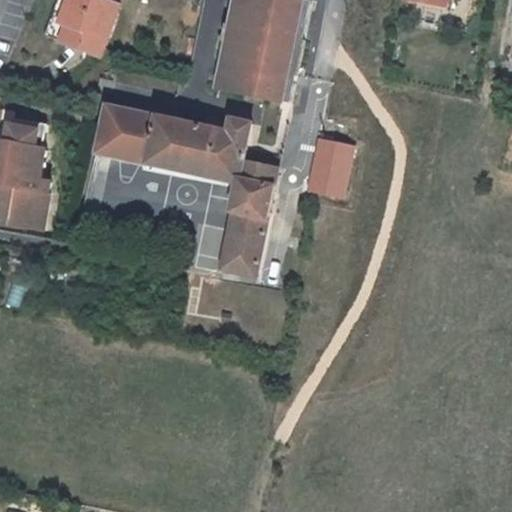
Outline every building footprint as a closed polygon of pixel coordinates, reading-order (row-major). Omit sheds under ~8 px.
[(63,41),(100,55),(119,3),(110,0),(70,0),(68,6),(75,7),(63,41)] [(226,45),(219,92),(282,102),(286,74),(295,75),(296,76),(302,40),(300,40),(292,39),(297,0),(240,0),(236,31),(233,46),(226,45)] [(235,211),(221,272),(258,279),(279,183),(246,176),(257,124),(229,117),(226,131),(109,105),(98,155),(234,185),(228,209),(235,211)] [(0,222),(9,224),(8,230),(41,236),(51,187),(41,185),(47,155),(44,155),(48,131),(15,125),(16,117),(2,114),(0,125),(0,222)] [(354,147),(322,141),(312,189),(344,196),(354,147)]
